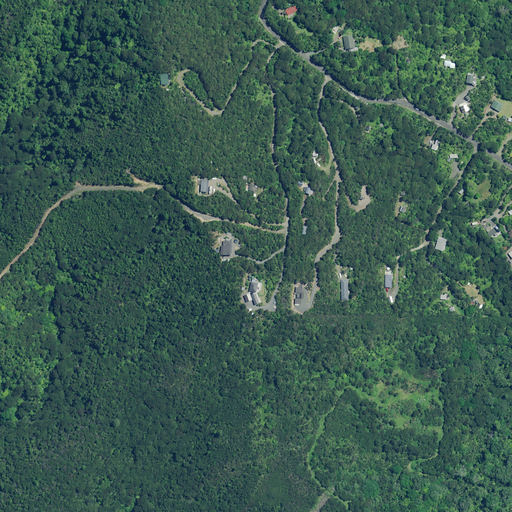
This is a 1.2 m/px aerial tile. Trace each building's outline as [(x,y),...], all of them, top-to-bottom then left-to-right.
[(293,4),(283,9),(287,17),(293,14),(291,11),(296,9),(293,4)] [(355,48),(352,35),(343,37),(346,49),(349,48),(350,52),(358,50),(357,47),(355,48)] [(476,76),(475,74),(467,73),(466,83),(472,83),(472,85),(475,86),(476,76)] [(169,84),(168,74),(160,74),(161,84),(169,84)] [(503,104),(495,99),(491,107),(500,112),(502,108),(501,107),(503,104)] [(438,140),(433,139),(432,144),(430,149),(435,150),(438,140)] [(205,178),(199,178),(199,184),(201,184),(201,192),(208,192),(209,180),(205,180),(205,178)] [(492,230),(488,224),(482,227),(484,230),(489,238),(496,233),(494,228),(492,230)] [(446,239),(438,237),(435,249),(442,251),(446,239)] [(227,255),(231,255),(232,239),(221,238),(220,255),(223,255),(227,255)] [(350,292),(350,291),(349,290),(348,291),(348,279),(341,279),(341,300),(348,300),(348,293),(349,293),(350,293),(350,292)] [(249,292),(257,293),(261,290),(262,284),(250,282),(249,292)] [(259,303),(256,293),(251,295),(255,305),(259,303)]
